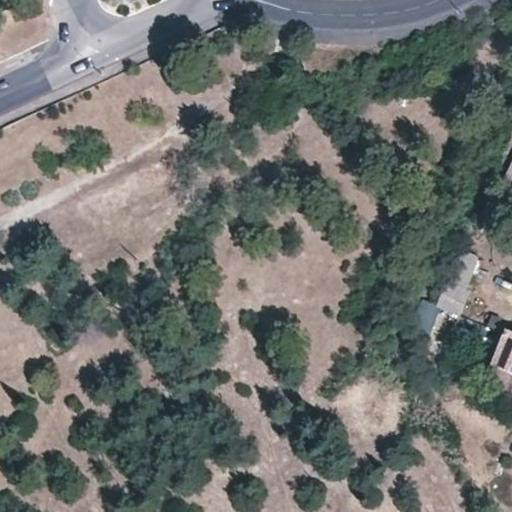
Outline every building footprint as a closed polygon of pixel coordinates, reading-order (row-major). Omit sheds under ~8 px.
[(511,193),(511,161),(500,187),(511,193)] [(105,225),(168,194),(172,202),(184,195),(169,167),(163,171),(160,165),(96,196),(60,213),(78,249),(109,234),(105,225)] [(460,289),(474,257),(455,249),(454,250),(441,281),(460,289)] [(460,289),(441,281),(431,305),(430,306),(435,309),(455,317),(465,291),(460,289)] [(435,309),(430,306),(431,305),(417,299),(415,302),(403,331),(423,339),(435,309)] [(511,331),(506,329),(492,364),(497,366),(511,372),(511,331)] [(511,372),(497,366),(488,388),(511,397),(511,372)]
